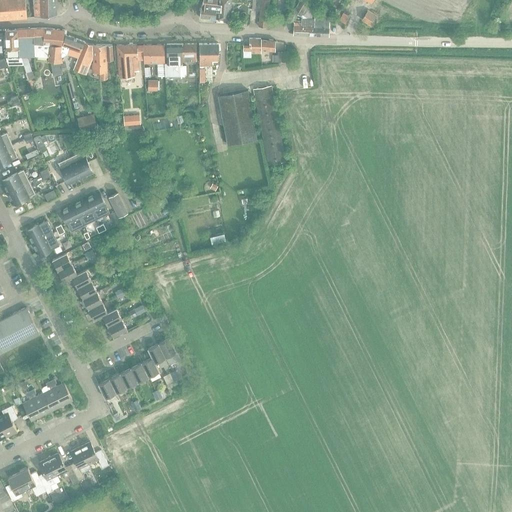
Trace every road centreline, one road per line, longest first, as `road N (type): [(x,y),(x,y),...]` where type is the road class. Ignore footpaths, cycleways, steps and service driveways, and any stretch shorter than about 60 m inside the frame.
road 1 (residential): [(0,459),(94,411),(79,363)]
road 2 (residential): [(79,363),(8,225)]
road 3 (residential): [(276,35),(415,42)]
road 4 (residential): [(8,225),(106,178),(122,192)]
